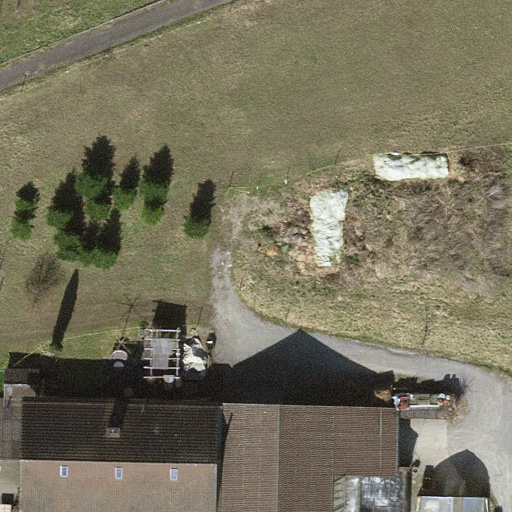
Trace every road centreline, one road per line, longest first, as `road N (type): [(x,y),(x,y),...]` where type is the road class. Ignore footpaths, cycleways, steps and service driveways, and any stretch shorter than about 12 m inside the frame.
road 1 (track): [(240,357),(441,377),(488,402),(510,451),(511,480)]
road 2 (track): [(0,83),(202,0)]
